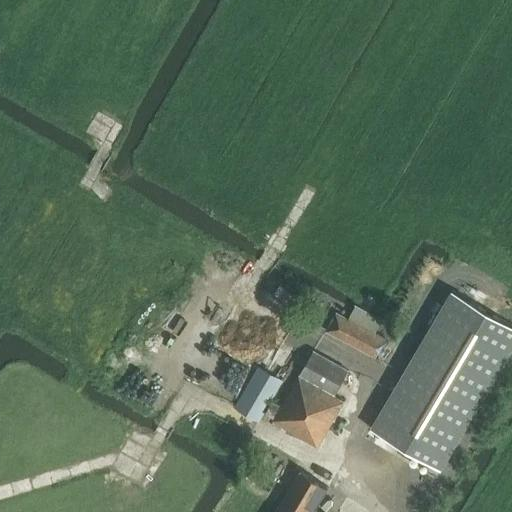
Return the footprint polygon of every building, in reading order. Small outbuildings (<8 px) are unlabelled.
[(511,324),(453,290),(372,428),(441,469),(511,348),(511,324)] [(352,319),(376,332),(383,320),(358,307),(352,319)] [(376,332),(352,319),(337,312),(326,331),(380,359),(391,340),(376,332)] [(345,401),(335,396),(349,370),(314,350),(282,406),(273,401),(267,413),(275,418),(274,420),(318,446),(345,401)] [(259,422),(280,385),(257,372),(236,408),(259,422)] [(275,511),(337,511),(346,498),(300,470),(287,492),(287,493),(275,511)]
